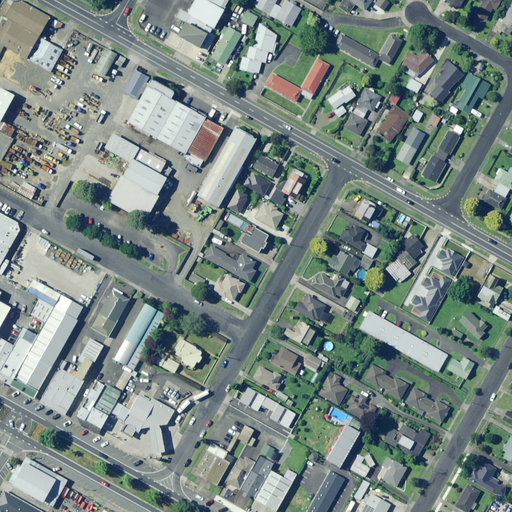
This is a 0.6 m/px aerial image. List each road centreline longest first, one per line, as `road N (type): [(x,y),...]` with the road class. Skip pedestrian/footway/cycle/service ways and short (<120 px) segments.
road 1 (residential): [(248,337),(0,192)]
road 2 (tertiary): [(348,164),(111,31)]
road 3 (residential): [(248,337),(348,164)]
road 4 (residential): [(420,511),(511,348)]
road 5 (primary): [(148,511),(10,431)]
road 6 (residential): [(176,463),(248,337)]
road 7 (residential): [(441,216),(511,93)]
road 8 (primary): [(21,410),(141,478)]
